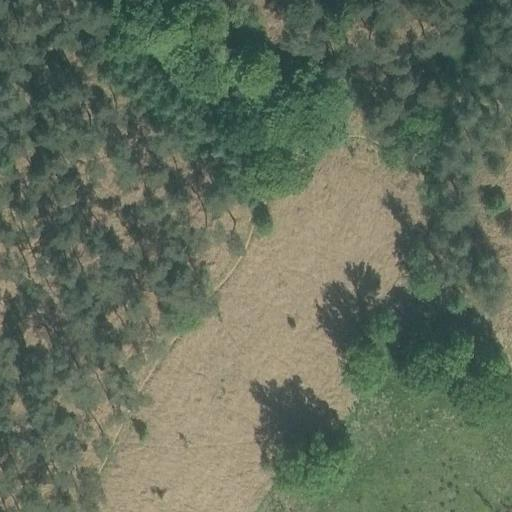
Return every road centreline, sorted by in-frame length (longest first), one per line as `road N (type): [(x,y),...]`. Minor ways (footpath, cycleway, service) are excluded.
road 1 (track): [(213,275),(325,131),(433,159),(480,0)]
road 2 (track): [(0,47),(213,275)]
road 3 (track): [(78,511),(213,275)]
